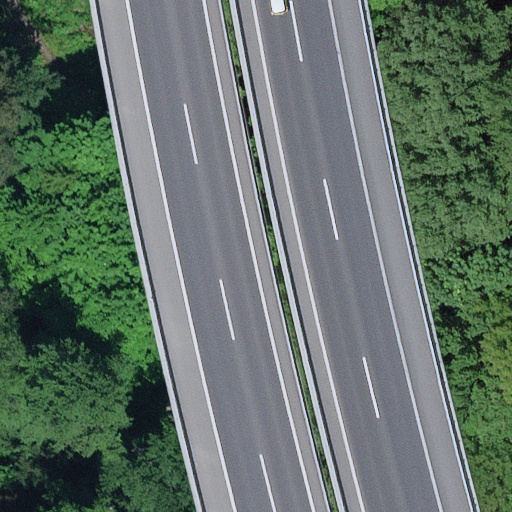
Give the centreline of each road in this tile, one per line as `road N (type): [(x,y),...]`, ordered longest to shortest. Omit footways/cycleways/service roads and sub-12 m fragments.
road 1 (motorway): [(406,511),(293,0)]
road 2 (motorway): [(163,0),(272,511)]
